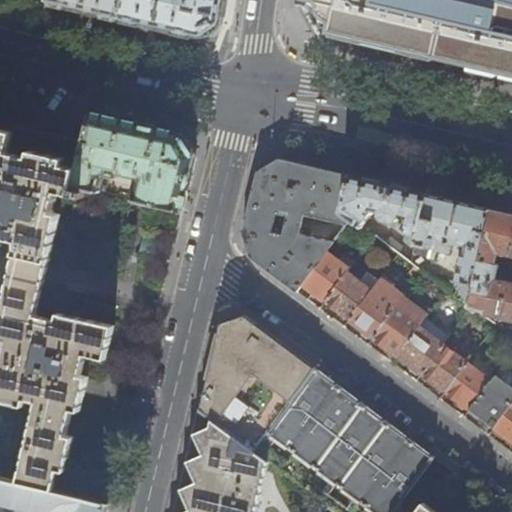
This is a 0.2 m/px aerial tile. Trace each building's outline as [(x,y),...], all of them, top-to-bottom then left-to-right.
[(47,0),(48,1),(80,8),(121,18),(124,0),(47,0)] [(124,0),(121,18),(164,28),(202,37),(222,23),(225,0),(124,0)] [(511,2),(500,0),(318,0),(336,4),(330,30),(374,41),(464,62),(481,66),(511,73),(511,2)] [(89,131),(85,149),(77,185),(87,187),(102,191),(106,173),(126,178),(128,173),(140,175),(134,199),(183,210),(183,209),(196,156),(183,135),(147,127),(92,114),(89,131)] [(77,185),(85,149),(83,149),(36,138),(14,133),(14,132),(0,128),(0,236),(19,241),(0,323),(0,342),(3,343),(0,355),(0,399),(25,406),(27,399),(38,401),(20,481),(55,490),(60,469),(67,470),(70,459),(75,436),(68,435),(74,409),(81,411),(89,376),(82,375),(87,354),(108,359),(110,349),(115,325),(60,312),(58,319),(38,314),(55,242),(61,214),(54,212),(59,191),(84,197),(87,187),(77,185)] [(343,210),(351,174),(313,165),(280,158),(259,171),(252,201),(244,233),(252,257),(297,291),(303,283),(326,251),(335,239),(301,231),(305,212),(347,223),(352,216),(343,210)] [(386,183),(351,174),(343,210),(352,216),(364,225),(376,209),(383,211),(382,213),(384,217),(393,219),(393,224),(403,226),(408,232),(407,240),(417,243),(429,193),(386,183)] [(429,193),(417,243),(431,246),(429,257),(436,258),(438,251),(450,253),(453,241),(466,243),(455,292),(471,304),(493,207),(459,199),(429,193)] [(511,211),(493,207),(471,304),(473,306),(490,318),(491,315),(511,319),(511,280),(500,277),(505,253),(511,254),(511,211)] [(400,252),(405,255),(408,251),(403,247),(405,245),(393,236),(388,243),(400,252)] [(339,261),(326,251),(303,283),(314,291),(326,300),(348,272),(355,262),(344,254),(339,261)] [(425,270),(416,264),(409,273),(417,279),(425,270)] [(372,290),(348,272),(326,300),(337,308),(351,318),(372,290)] [(375,336),(406,295),(381,277),(372,290),(351,318),(361,326),(375,336)] [(406,295),(375,336),(388,346),(399,354),(427,317),(434,308),(409,291),(406,295)] [(497,324),(490,318),(473,306),(462,320),(486,338),(497,324)] [(201,410),(213,419),(256,450),(317,369),(278,339),(246,315),(240,317),(234,319),(222,323),(222,325),(201,410)] [(427,317),(399,354),(412,364),(423,372),(444,344),(452,334),(427,317)] [(468,362),(444,344),(423,372),(433,380),(447,390),(468,362)] [(492,380),(468,362),(447,390),(456,397),(471,408),(492,380)] [(511,370),(502,365),(492,380),(471,408),(482,416),(495,426),(511,404),(511,370)] [(317,369),(256,450),(269,460),(340,511),(394,511),(436,457),(376,413),(317,369)] [(511,404),(495,426),(506,434),(511,438),(511,404)] [(257,511),(269,460),(256,450),(213,419),(211,425),(195,434),(204,453),(199,456),(188,462),(198,481),(182,489),(191,508),(183,511),(257,511)] [(0,511),(109,511),(111,503),(55,490),(20,481),(0,476),(0,511)] [(440,511),(432,506),(425,501),(416,511),(440,511)]
